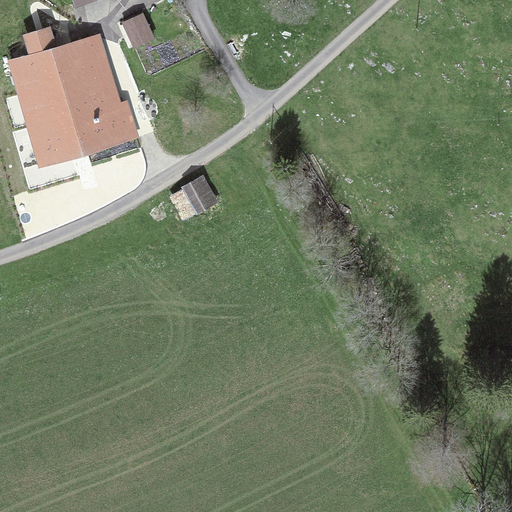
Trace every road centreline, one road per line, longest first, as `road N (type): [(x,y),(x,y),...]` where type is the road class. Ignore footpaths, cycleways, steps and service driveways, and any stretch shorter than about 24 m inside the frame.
road 1 (unclassified): [(385,0),(218,146),(0,269)]
road 2 (track): [(511,118),(218,146)]
